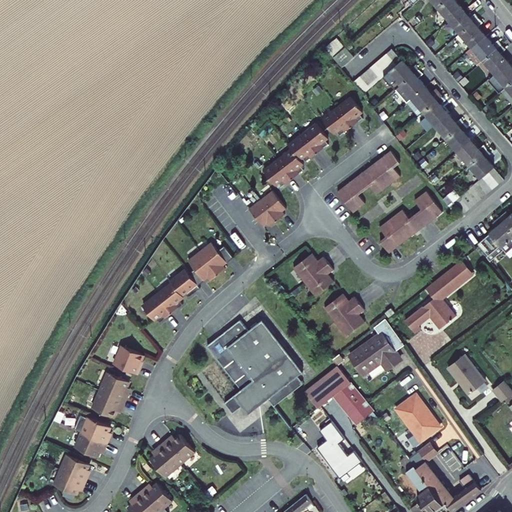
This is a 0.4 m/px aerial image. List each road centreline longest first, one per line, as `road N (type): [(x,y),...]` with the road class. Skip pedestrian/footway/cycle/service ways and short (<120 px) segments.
road 1 (residential): [(511,185),(393,276),(369,269),(326,214)]
road 2 (residential): [(346,511),(304,460),(279,449),(223,445),(156,390)]
road 3 (residential): [(352,71),(403,29),(511,155)]
road 4 (residential): [(156,390),(188,334),(274,255)]
road 5 (residential): [(93,511),(120,473),(156,390)]
road 6 (residential): [(326,214),(310,194),(388,134)]
